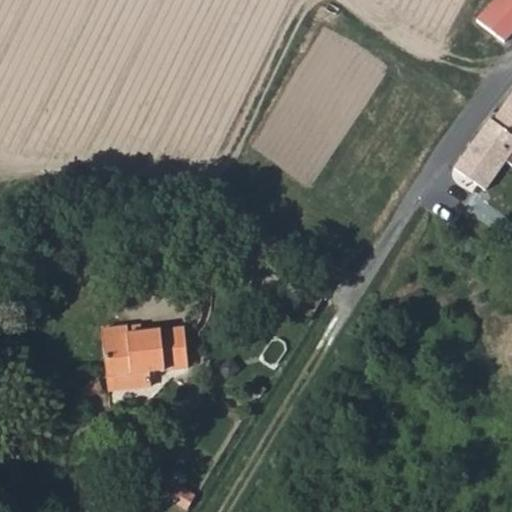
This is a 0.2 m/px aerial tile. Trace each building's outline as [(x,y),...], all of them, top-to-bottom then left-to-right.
[(511,0),(496,0),(477,21),(504,43),(511,33),(511,0)] [(511,72),(483,113),(480,111),(444,162),(485,190),(511,150),(511,72)] [(120,328),(121,337),(132,336),(132,327),(120,328)] [(120,328),(93,330),(98,392),(123,389),(123,375),(136,374),(177,371),(174,333),(132,336),(121,337),(120,328)] [(136,374),(123,375),(123,389),(136,388),(136,374)]
